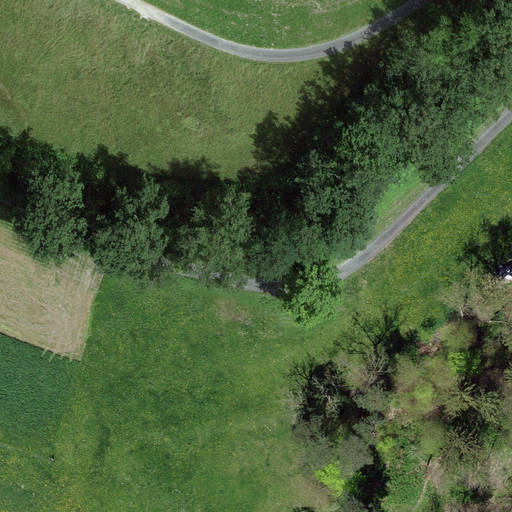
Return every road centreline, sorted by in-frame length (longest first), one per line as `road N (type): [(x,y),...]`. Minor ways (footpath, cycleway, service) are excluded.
road 1 (track): [(511,114),(377,246),(307,285),(198,272),(0,195)]
road 2 (track): [(128,0),(215,42),(277,55),(343,43),(422,0)]
